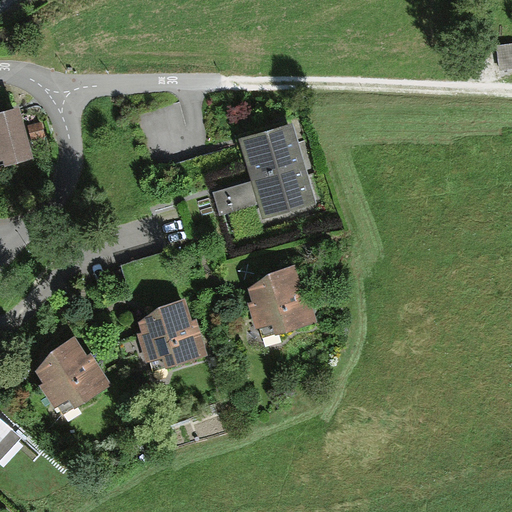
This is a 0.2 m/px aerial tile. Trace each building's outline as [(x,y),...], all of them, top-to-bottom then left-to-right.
[(0,164),(26,157),(14,112),(0,116),(0,164)] [(319,206),(292,127),(233,147),(247,187),(211,199),(219,221),(257,208),(263,225),(319,206)] [(258,344),(315,326),(296,266),(239,284),(258,344)] [(204,359),(185,301),(131,319),(150,377),(204,359)] [(111,388),(74,340),(26,377),(63,424),(111,388)] [(0,447),(25,419),(0,397),(0,447)]
